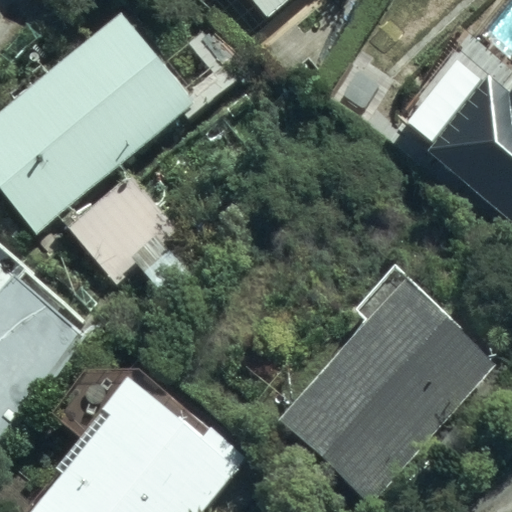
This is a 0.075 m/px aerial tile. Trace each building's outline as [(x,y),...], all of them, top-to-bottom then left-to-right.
[(33,0),(44,9),(51,0),(33,0)] [(237,0),(261,24),(288,0),(237,0)] [(178,116),(184,123),(234,83),(196,37),(164,63),(156,52),(145,61),(112,20),(0,111),(0,206),(28,238),(178,116)] [(511,70),(510,73),(464,37),(391,127),(423,152),(418,159),(511,232),(511,70)] [(128,182),(55,230),(112,288),(173,228),(128,182)] [(0,444),(80,342),(66,331),(75,319),(29,282),(36,273),(0,244),(0,444)] [(454,333),(387,271),(346,315),(357,326),(265,426),(358,511),(488,371),(450,336),(454,333)] [(27,511),(203,511),(241,464),(205,436),(209,430),(156,389),(152,394),(132,378),(69,380),(36,419),(68,446),(42,477),(51,484),(27,511)]
